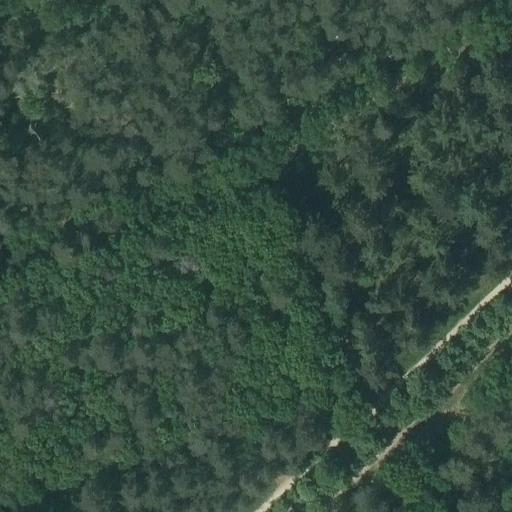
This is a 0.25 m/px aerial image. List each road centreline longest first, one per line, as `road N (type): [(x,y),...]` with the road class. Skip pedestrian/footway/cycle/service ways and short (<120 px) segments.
road 1 (track): [(0,249),(281,159)]
road 2 (track): [(281,159),(511,19)]
road 3 (track): [(511,326),(413,419)]
